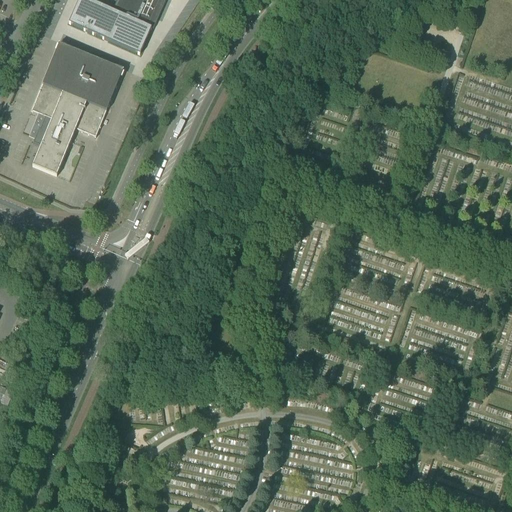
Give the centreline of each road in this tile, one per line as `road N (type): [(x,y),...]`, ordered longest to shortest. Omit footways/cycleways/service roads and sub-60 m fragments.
road 1 (secondary): [(130,269),(207,89)]
road 2 (secondary): [(207,89),(182,114),(118,255)]
road 3 (secondary): [(69,395),(130,269)]
road 4 (secondary): [(112,268),(69,395)]
road 5 (tertiary): [(118,255),(0,203)]
road 6 (secondary): [(20,511),(69,395)]
road 7 (tertiary): [(0,217),(112,268)]
